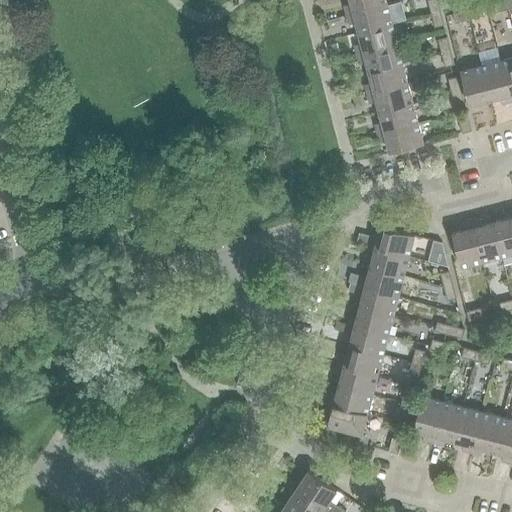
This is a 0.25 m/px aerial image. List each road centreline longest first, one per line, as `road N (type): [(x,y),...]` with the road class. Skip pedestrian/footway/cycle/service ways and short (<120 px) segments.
road 1 (residential): [(304,236),(358,200),(432,178),(441,211),(501,193),(493,164),(511,159)]
road 2 (residential): [(329,468),(466,508),(470,489),(511,500)]
road 3 (residential): [(20,261),(49,282),(108,291),(202,264)]
